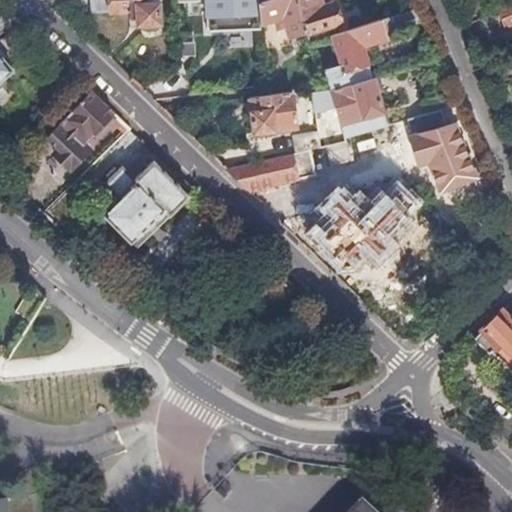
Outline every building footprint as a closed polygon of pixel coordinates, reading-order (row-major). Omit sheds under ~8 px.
[(137,24),(159,23),(157,0),(91,0),(93,12),(136,10),(137,24)] [(211,18),(211,16),(259,11),(258,3),(257,0),(207,0),(208,2),(190,4),(191,19),(194,22),(207,20),(211,18)] [(265,0),(258,3),(259,11),(260,22),(282,14),(290,38),(305,33),(294,0),(265,0)] [(319,0),(294,0),(305,33),(308,42),(333,34),(333,35),(340,33),(337,23),(341,22),(335,3),(322,8),(319,0)] [(511,24),(511,6),(499,12),(505,27),(511,24)] [(343,64),(325,69),(332,89),(371,77),(361,46),(391,36),(394,31),(423,22),(418,8),(389,17),(340,33),(333,35),(343,64)] [(0,39),(0,49),(7,58),(34,35),(20,22),(0,39)] [(0,81),(12,71),(0,56),(0,81)] [(256,68),(226,71),(228,90),(252,87),(257,79),(256,68)] [(371,77),(332,89),(337,106),(342,123),(346,122),(350,134),(368,128),(368,130),(387,125),(373,77),(371,77)] [(113,112),(91,91),(62,123),(48,136),(61,148),(55,153),(70,167),(88,148),(83,143),(113,112)] [(321,93),(311,93),(317,130),(320,148),(320,149),(346,141),(344,136),(341,123),(342,123),(337,106),(330,108),(325,92),(324,91),(321,93)] [(254,133),(296,128),(292,94),(270,97),(249,100),(254,133)] [(342,123),(341,123),(344,136),(368,130),(368,128),(350,134),(346,122),(342,123)] [(317,130),(293,135),(296,152),(296,154),(320,148),(317,130)] [(272,158),(225,169),(248,191),(278,183),(272,158)] [(103,216),(130,243),(131,242),(164,211),(170,216),(190,197),(153,160),(134,178),(123,166),(104,183),(119,200),(103,216)] [(404,219),(401,216),(414,203),(397,186),(384,199),(380,196),(367,209),(357,198),(354,202),(345,194),(326,214),(330,218),(314,235),(342,262),(343,267),(354,267),(354,262),(364,251),(370,257),(389,238),(388,236),(404,219)] [(170,216),(164,211),(131,242),(136,248),(170,216)] [(26,319),(29,313),(34,316),(46,297),(32,285),(15,313),(26,319)] [(474,338),(490,354),(492,352),(497,347),(511,362),(511,370),(511,371),(511,370),(511,317),(504,308),(474,338)] [(511,362),(497,347),(492,352),(511,371),(511,370),(511,362)] [(226,479),(216,490),(226,499),(236,489),(226,479)] [(406,511),(403,509),(385,492),(368,510),(361,504),(353,511),(406,511)]
